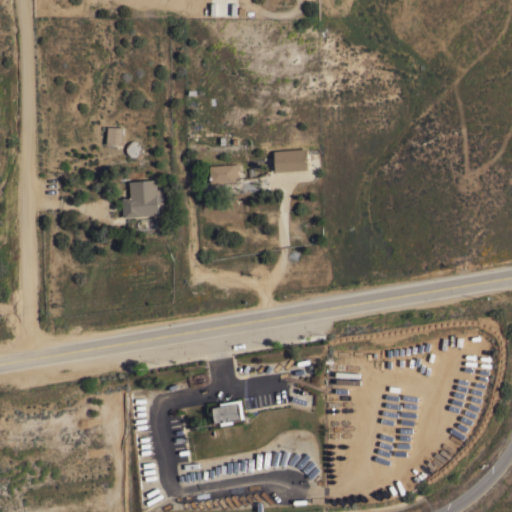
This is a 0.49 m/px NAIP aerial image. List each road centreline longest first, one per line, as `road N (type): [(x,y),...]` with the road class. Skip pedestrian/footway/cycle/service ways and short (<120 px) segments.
road 1 (primary): [(0,354),(511,266)]
road 2 (residential): [(23,0),(29,349)]
